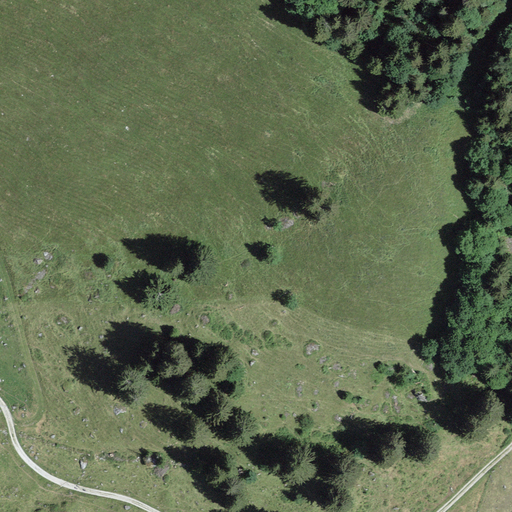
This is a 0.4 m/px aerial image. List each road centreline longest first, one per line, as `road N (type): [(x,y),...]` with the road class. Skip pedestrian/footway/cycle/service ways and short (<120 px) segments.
road 1 (track): [(0,402),(29,463),(70,485),(159,511)]
road 2 (track): [(5,413),(18,422),(42,411),(0,265)]
